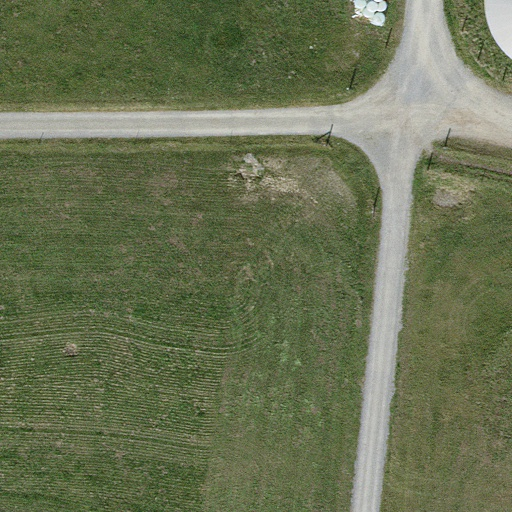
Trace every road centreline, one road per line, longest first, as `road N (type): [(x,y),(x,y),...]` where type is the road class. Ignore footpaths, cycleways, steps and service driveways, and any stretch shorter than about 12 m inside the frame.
road 1 (track): [(368,511),(408,118),(429,0)]
road 2 (track): [(0,117),(408,118),(511,134)]
